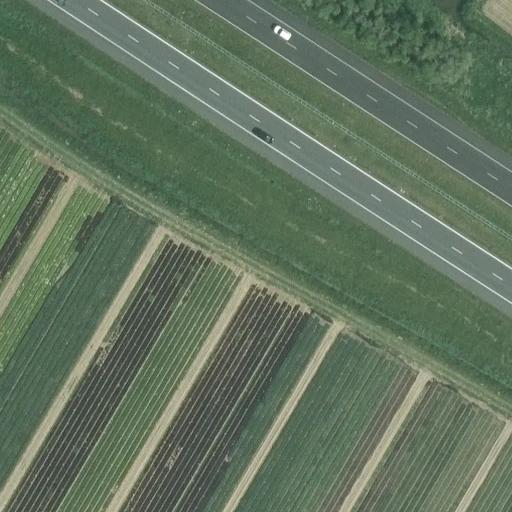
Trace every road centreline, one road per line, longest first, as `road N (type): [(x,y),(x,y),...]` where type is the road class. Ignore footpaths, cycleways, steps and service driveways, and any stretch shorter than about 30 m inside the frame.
road 1 (motorway): [(65,0),(511,289)]
road 2 (motorway): [(511,186),(219,0)]
